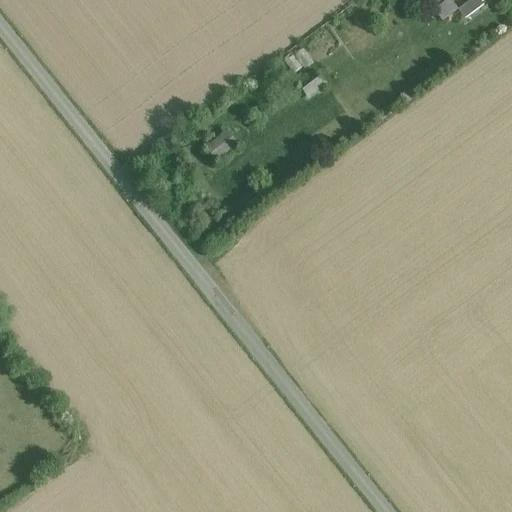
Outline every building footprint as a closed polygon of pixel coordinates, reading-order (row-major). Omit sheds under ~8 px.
[(450,0),(427,0),(436,11),(451,0),(450,0)] [(451,0),(436,11),(443,21),(458,10),(451,0)] [(484,6),(480,0),(472,0),(458,10),(465,20),(484,6)] [(314,73),(298,85),(308,98),(324,86),(314,73)] [(228,132),(207,149),(216,161),(238,145),(228,132)]
